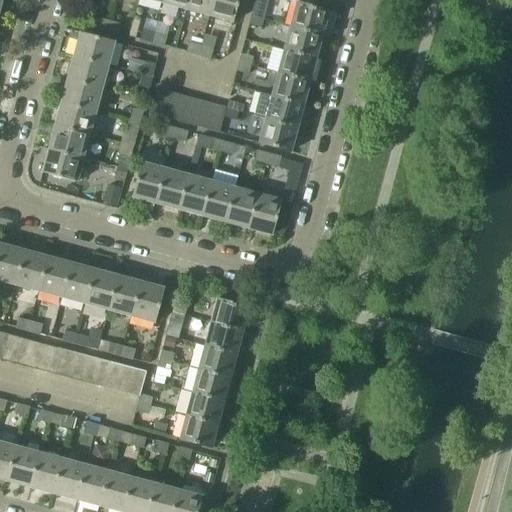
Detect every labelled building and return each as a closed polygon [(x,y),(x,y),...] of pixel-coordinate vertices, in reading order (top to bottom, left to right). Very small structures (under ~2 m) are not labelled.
[(185,10),(187,0),(162,0),(162,4),(185,10)] [(208,17),(212,0),(187,0),(185,10),(208,17)] [(233,23),(238,0),(212,0),(208,17),(233,23)] [(262,20),(267,0),(253,0),(249,17),(262,20)] [(321,36),(327,12),(295,4),(289,27),(321,36)] [(260,29),(262,20),(249,17),(247,26),(260,29)] [(104,32),(107,22),(94,19),(91,28),(104,32)] [(117,35),(119,26),(107,22),(104,32),(117,35)] [(314,59),(321,36),(289,27),(283,51),(314,59)] [(151,44),(153,35),(140,31),(138,41),(151,44)] [(107,66),(113,42),(78,33),(72,57),(107,66)] [(163,48),(165,38),(153,35),(151,44),(163,48)] [(198,57),(200,47),(188,44),(185,54),(198,57)] [(210,60),(212,51),(200,47),(198,57),(210,60)] [(308,82),(314,59),(283,51),(276,74),(308,82)] [(249,67),(251,59),(239,55),(237,63),(249,67)] [(101,89),(107,66),(72,57),(65,80),(101,89)] [(150,79),(154,65),(144,62),(140,76),(150,79)] [(247,75),(249,67),(237,63),(234,72),(247,75)] [(276,74),(270,97),(302,106),(308,82),(276,74)] [(147,89),(150,79),(140,76),(137,86),(147,89)] [(95,113),(101,89),(65,80),(59,103),(95,113)] [(160,118),(167,93),(155,90),(148,115),(160,118)] [(172,121),(179,96),(167,93),(160,118),(172,121)] [(302,106),(270,97),(259,94),(253,117),(264,120),(296,129),(302,106)] [(183,124),(190,99),(179,96),(172,121),(183,124)] [(194,127),(201,102),(190,99),(183,124),(194,127)] [(237,113),(239,105),(226,101),(224,108),(224,109),(237,113)] [(206,130),(212,105),(201,102),(194,127),(206,130)] [(88,136),(95,113),(59,103),(53,127),(88,136)] [(217,134),(222,118),(224,109),(224,108),(212,105),(206,130),(217,134)] [(139,124),(142,111),(131,108),(128,121),(139,124)] [(235,121),(237,113),(224,109),(222,118),(235,121)] [(290,153),(296,129),(264,120),(258,144),(290,153)] [(136,136),(139,124),(128,121),(125,133),(136,136)] [(172,140),(175,130),(163,126),(160,136),(172,140)] [(82,159),(88,136),(53,127),(47,149),(82,159)] [(184,143),(187,133),(175,130),(172,140),(184,143)] [(218,152),(221,142),(209,139),(206,149),(218,152)] [(231,155),(233,146),(221,142),(218,152),(231,155)] [(76,183),(82,159),(47,149),(40,173),(76,183)] [(264,165),(267,155),(255,152),(252,162),(264,165)] [(126,171),(129,158),(119,155),(115,168),(126,171)] [(276,169),(279,158),(267,155),(264,165),(276,169)] [(154,204),(164,170),(140,164),(130,198),(154,204)] [(123,183),(126,171),(115,168),(112,180),(123,183)] [(178,210),(187,177),(164,170),(154,204),(178,210)] [(201,217),(210,183),(187,177),(178,210),(201,217)] [(224,223),(233,189),(210,183),(201,217),(224,223)] [(247,229),(256,196),(233,189),(224,223),(247,229)] [(271,236),(280,202),(256,196),(247,229),(271,236)] [(0,281),(14,286),(23,251),(0,245),(0,244),(0,281)] [(37,292),(46,257),(23,251),(14,286),(37,292)] [(60,298),(70,264),(46,257),(37,292),(60,298)] [(83,305),(93,270),(70,264),(60,298),(83,305)] [(106,311),(116,276),(93,270),(83,305),(106,311)] [(129,317),(139,282),(116,276),(106,311),(129,317)] [(153,324),(163,289),(139,282),(129,317),(153,324)] [(241,332),(247,308),(215,299),(209,324),(241,332)] [(183,317),(185,308),(172,304),(170,314),(183,317)] [(181,325),(183,317),(170,314),(168,321),(181,325)] [(26,332),(29,321),(17,318),(14,328),(26,332)] [(39,335),(42,324),(29,321),(26,332),(39,335)] [(234,355),(241,332),(209,324),(202,347),(234,355)] [(72,344),(75,333),(63,330),(60,341),(72,344)] [(0,359),(1,360),(8,335),(0,332),(0,359)] [(85,348),(88,337),(75,333),(72,344),(85,348)] [(12,363),(19,337),(8,335),(1,360),(12,363)] [(24,366),(31,341),(19,337),(12,363),(24,366)] [(165,337),(163,346),(172,348),(174,340),(165,337)] [(35,370),(42,344),(31,341),(24,366),(35,370)] [(119,357),(122,346),(109,343),(106,353),(119,357)] [(47,373),(54,347),(42,344),(35,370),(47,373)] [(132,360),(134,349),(122,346),(119,357),(132,360)] [(58,376),(65,350),(54,347),(47,373),(58,376)] [(228,378),(234,355),(202,347),(196,370),(228,378)] [(69,379),(76,353),(65,350),(58,376),(69,379)] [(170,363),(173,355),(160,351),(158,360),(170,363)] [(80,382),(87,356),(76,353),(69,379),(80,382)] [(92,385),(98,359),(87,356),(80,382),(92,385)] [(104,388),(110,362),(98,359),(92,385),(104,388)] [(168,372),(170,363),(158,360),(155,368),(168,372)] [(115,391),(122,365),(110,362),(104,388),(115,391)] [(126,394),(133,368),(122,365),(115,391),(126,394)] [(138,394),(144,372),(133,368),(126,394),(137,397),(138,394)] [(222,401),(228,378),(196,370),(190,393),(222,401)] [(216,424),(222,401),(190,393),(184,416),(216,424)] [(149,406),(151,398),(138,394),(137,397),(136,403),(149,406)] [(147,415),(149,406),(136,403),(134,412),(147,415)] [(26,417),(29,407),(15,404),(13,414),(26,417)] [(50,424),(52,414),(39,410),(36,420),(50,424)] [(72,430),(75,420),(62,416),(59,426),(72,430)] [(209,449),(216,424),(184,416),(177,440),(209,449)] [(95,436),(98,426),(85,423),(82,433),(95,436)] [(119,442),(121,432),(108,429),(105,439),(119,442)] [(142,449),(145,439),(131,435),(128,445),(142,449)] [(165,455),(167,445),(154,441),(151,452),(165,455)] [(0,480),(5,481),(14,446),(0,442),(0,480)] [(28,488),(38,453),(14,446),(5,481),(28,488)] [(187,462),(190,451),(177,447),(174,458),(187,462)] [(51,494),(61,459),(38,453),(28,488),(51,494)] [(74,500),(84,465),(61,459),(51,494),(74,500)] [(98,507),(107,471),(84,465),(74,500),(98,507)] [(117,511),(121,511),(131,478),(107,471),(98,507),(117,511)] [(145,511),(153,484),(131,478),(121,511),(145,511)] [(171,511),(177,490),(153,484),(145,511),(171,511)] [(197,511),(201,497),(177,490),(171,511),(197,511)]
